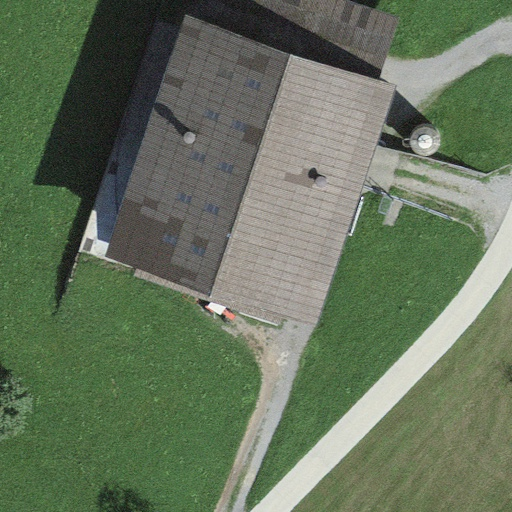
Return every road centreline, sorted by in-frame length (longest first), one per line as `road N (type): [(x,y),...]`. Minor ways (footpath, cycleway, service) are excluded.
road 1 (track): [(511,20),(433,57),(386,110),(237,511)]
road 2 (track): [(367,165),(511,210)]
